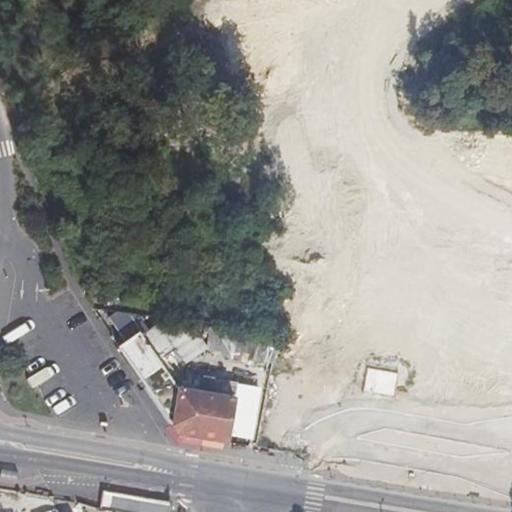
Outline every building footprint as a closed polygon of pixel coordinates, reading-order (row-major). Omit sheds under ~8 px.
[(489,167),(508,169),(506,186),(511,186),(511,139),(508,139),(506,158),(490,156),(489,167)] [(386,295),(394,369),(434,365),(425,290),(386,295)] [(272,364),(276,341),(209,331),(206,349),(225,352),(225,356),(272,364)] [(138,332),(117,346),(177,436),(225,446),(236,382),(193,375),(190,388),(180,387),(179,391),(172,382),(138,332)] [(301,396),(314,341),(279,333),(267,388),(301,396)] [(99,490),(96,504),(146,511),(167,511),(168,503),(99,490)]
